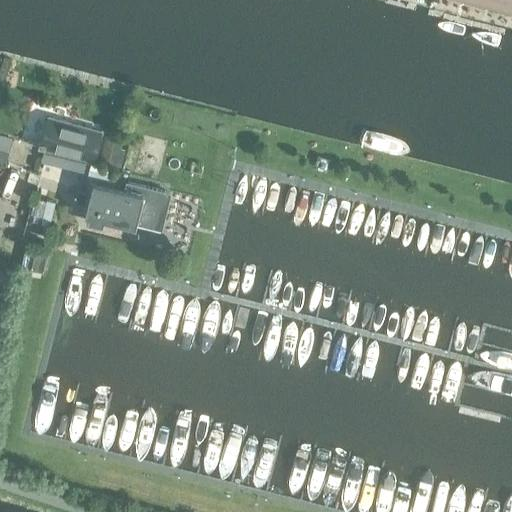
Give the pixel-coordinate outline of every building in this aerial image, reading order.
[(94,158),(102,130),(69,121),(72,111),(33,100),(22,138),(41,143),(94,158)] [(0,158),(7,160),(14,135),(0,130),(0,158)] [(123,141),(106,136),(99,161),(121,167),(126,150),(121,148),(123,141)] [(42,175),(81,180),(83,166),(44,161),(42,175)] [(98,183),(92,210),(132,220),(161,227),(163,219),(170,191),(141,184),(128,180),(126,190),(98,183)] [(37,197),(31,219),(40,221),(46,199),(37,197)] [(22,265),(31,267),(36,243),(27,241),(22,265)] [(31,267),(33,267),(43,270),(48,246),(44,245),(36,244),(31,267)]
